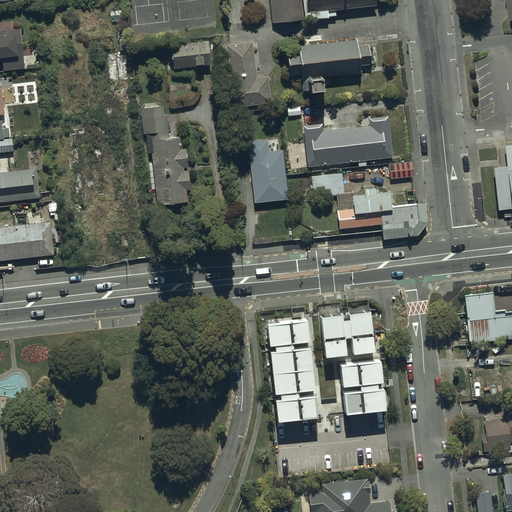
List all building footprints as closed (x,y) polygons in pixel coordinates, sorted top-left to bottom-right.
[(374,0),(271,0),(274,22),(305,19),(305,21),(330,19),(330,16),(337,16),(337,11),(375,7),(374,0)] [(110,11),(111,23),(121,23),(120,10),(110,11)] [(117,29),(119,52),(128,51),(126,28),(117,29)] [(0,63),(2,63),(4,73),(25,70),(20,31),(0,33),(0,63)] [(357,42),(295,48),(296,54),(286,55),(289,79),(301,78),(301,85),(306,84),(308,105),(325,104),(323,82),(359,78),(358,70),(371,68),(368,47),(358,48),(357,42)] [(171,47),(174,72),(211,68),(208,43),(171,47)] [(253,44),(225,47),(232,112),(272,107),(269,80),(257,81),(253,44)] [(94,66),(96,86),(127,83),(124,54),(105,56),(106,64),(94,66)] [(301,108),(288,109),(288,118),(301,118),(301,108)] [(161,109),(140,112),(143,137),(146,137),(156,210),(187,206),(185,194),(191,193),(185,152),(180,152),(179,139),(169,141),(165,118),(163,118),(161,109)] [(323,134),(323,126),(319,126),(318,116),(313,116),(312,114),(304,114),(306,128),(303,128),(307,169),(358,164),(359,169),(366,168),(365,164),(393,161),(388,118),(368,120),(369,129),(323,134)] [(251,144),(248,119),(231,120),(234,146),(248,144),(254,205),(287,202),(283,153),(269,155),(267,142),(251,144)] [(75,202),(115,198),(114,171),(116,171),(115,155),(112,155),(111,138),(103,139),(102,124),(82,125),(82,131),(69,132),(71,162),(67,163),(68,175),(73,175),(75,202)] [(12,142),(0,143),(0,155),(13,154),(12,142)] [(511,149),(503,151),(505,168),(499,169),(493,169),(498,213),(509,211),(510,216),(511,215),(511,149)] [(389,166),(390,180),(413,179),(412,164),(389,166)] [(36,170),(0,175),(0,206),(40,201),(36,170)] [(311,176),(313,198),(344,196),(342,174),(311,176)] [(377,193),(362,195),(363,200),(350,202),(351,211),(335,213),(337,233),(381,228),(381,232),(417,229),(419,224),(417,207),(391,210),(389,194),(377,196),(377,193)] [(50,225),(0,230),(0,263),(54,258),(50,225)] [(492,294),(464,296),(468,347),(511,343),(511,315),(503,316),(503,311),(494,312),(492,294)] [(368,311),(318,316),(324,366),(374,361),(368,311)] [(307,318),(265,322),(276,430),(318,426),(307,318)] [(379,363),(338,368),(344,424),(385,419),(379,363)] [(511,366),(492,369),(495,398),(511,396),(511,366)] [(12,406),(2,407),(3,416),(13,415),(12,406)] [(511,412),(507,413),(508,421),(484,423),(486,442),(481,443),(483,453),(511,450),(511,445),(511,412)] [(511,476),(501,477),(504,511),(511,511),(511,468),(511,476)] [(322,495),(308,496),(309,511),(392,511),(391,502),(369,504),(367,481),(321,486),(322,495)] [(492,511),(490,494),(475,495),(477,511),(492,511)]
